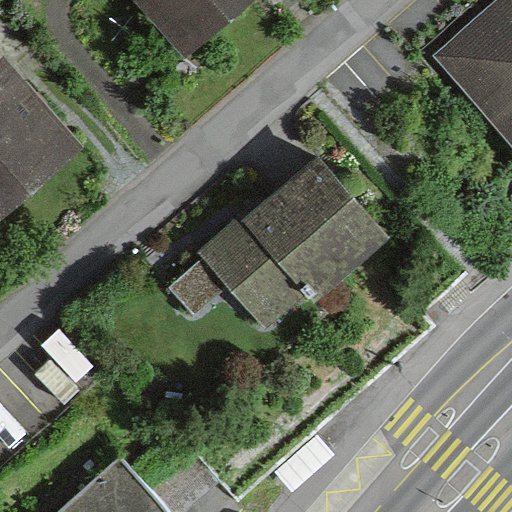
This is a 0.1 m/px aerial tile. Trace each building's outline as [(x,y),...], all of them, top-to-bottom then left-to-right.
[(149,0),(188,43),(236,0),(149,0)] [(511,0),(509,0),(440,61),(511,142),(511,0)] [(0,209),(83,137),(6,50),(0,55),(0,209)] [(386,234),(320,153),(207,244),(265,315),(306,283),(314,293),(386,234)] [(167,511),(116,455),(51,511),(167,511)]
